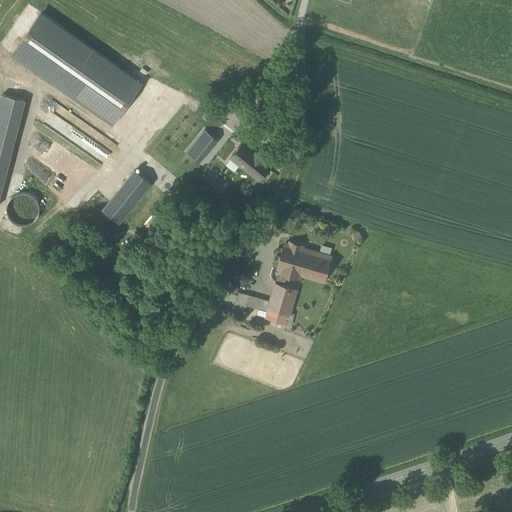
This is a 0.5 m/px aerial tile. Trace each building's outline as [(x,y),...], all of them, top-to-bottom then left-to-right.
[(43,13),(13,53),(109,124),(139,84),(43,13)] [(2,95),(0,104),(0,200),(26,101),(2,95)] [(215,130),(187,107),(167,131),(189,149),(181,159),(159,141),(148,155),(182,182),(193,168),(188,164),(192,160),(196,155),(195,155),(215,130)] [(215,130),(195,155),(196,155),(210,166),(209,167),(210,167),(230,142),(215,130)] [(256,152),(244,142),(231,157),(258,180),(271,165),(265,160),(266,159),(256,151),(256,152)] [(192,160),(188,164),(193,168),(197,164),(192,160)] [(135,170),(106,204),(121,217),(151,183),(135,170)] [(20,193),(17,194),(16,195),(14,196),(13,197),(11,198),(10,200),(9,201),(8,203),(8,205),(7,207),(7,209),(7,211),(7,213),(8,215),(8,216),(9,218),(10,219),(11,220),(12,221),(14,223),(15,223),(17,224),(19,225),(21,226),(24,226),(27,225),(30,224),(33,223),(34,222),(35,220),(36,219),(38,217),(39,215),(39,213),(40,212),(40,210),(40,209),(40,207),(39,206),(39,204),(38,203),(37,201),(36,199),(35,198),(33,196),(31,195),(30,194),(28,193),(25,193),(23,193),(20,193)] [(304,248),(286,243),(278,268),(280,269),(273,291),(294,298),(301,275),(306,257),(302,256),(304,248)] [(330,256),(305,249),(305,248),(304,248),(302,256),(306,257),(301,275),(323,281),(330,256)] [(294,298),(273,291),(269,307),(290,313),(294,298)] [(258,298),(248,295),(245,304),(255,307),(258,298)] [(264,299),(258,298),(255,307),(261,309),(264,299)] [(290,313),(269,307),(266,316),(287,323),(290,313)]
